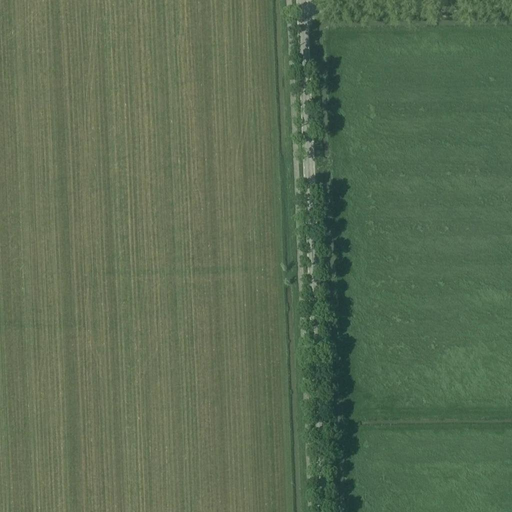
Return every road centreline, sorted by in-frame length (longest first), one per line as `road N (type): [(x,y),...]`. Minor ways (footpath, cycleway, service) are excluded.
road 1 (tertiary): [(324,511),(303,20)]
road 2 (unclassified): [(511,18),(303,20)]
